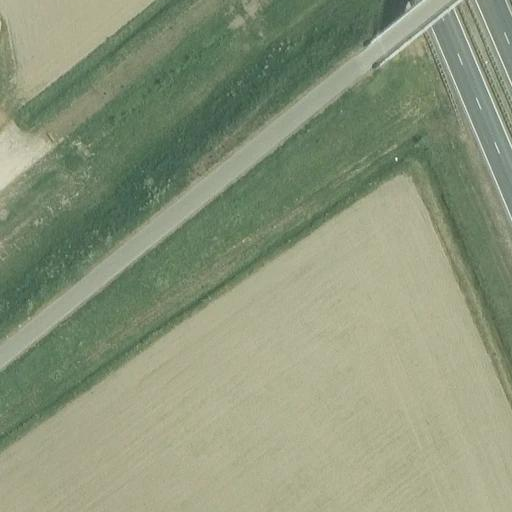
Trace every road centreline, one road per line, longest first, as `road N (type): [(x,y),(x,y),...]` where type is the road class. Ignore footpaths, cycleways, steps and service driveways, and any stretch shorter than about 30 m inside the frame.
road 1 (unclassified): [(0,357),(438,0)]
road 2 (trunk): [(433,0),(511,188)]
